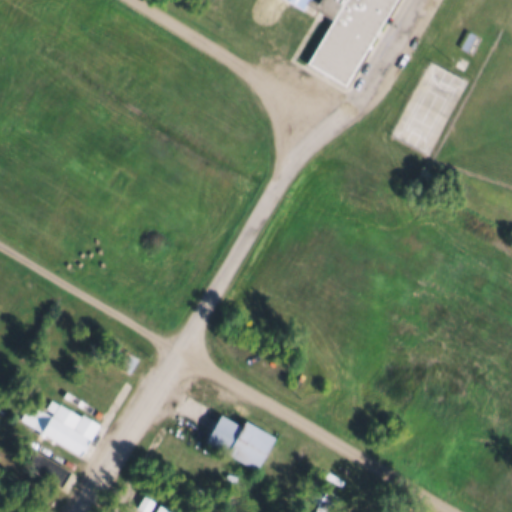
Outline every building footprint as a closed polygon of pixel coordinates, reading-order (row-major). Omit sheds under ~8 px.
[(307,0),(304,7),(292,0),(283,0),(272,20),(257,12),(264,0),(307,0)] [(307,0),(304,7),(328,21),(304,62),(343,84),(391,0),(307,0)] [(467,29),(479,36),(470,51),(459,45),(467,29)] [(105,338),(134,355),(124,372),(95,356),(105,338)] [(50,397),(78,413),(79,411),(96,421),(77,454),(17,419),(28,400),(43,409),(50,397)] [(240,419),(270,436),(251,469),(199,439),(216,411),(237,424),(240,419)] [(26,445),(66,468),(56,486),(15,463),(26,445)] [(317,480),(335,490),(324,509),(306,498),(317,480)] [(141,493),(152,499),(144,511),(142,511),(133,507),(141,493)] [(149,511),(155,503),(171,511),(149,511)]
